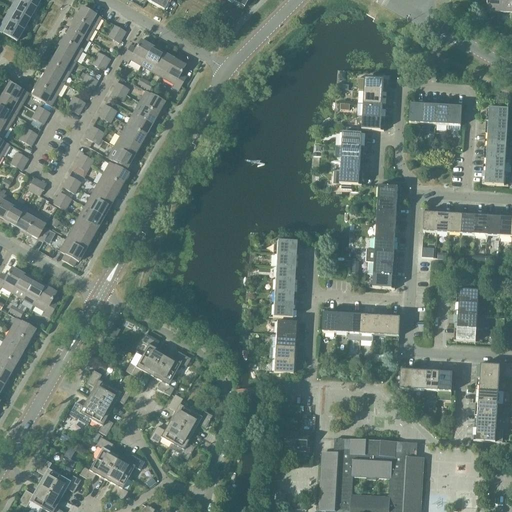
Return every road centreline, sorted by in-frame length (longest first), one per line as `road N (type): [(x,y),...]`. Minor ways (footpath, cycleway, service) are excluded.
road 1 (residential): [(205,497),(221,428),(218,380),(195,352),(100,296)]
road 2 (residential): [(100,296),(226,72)]
road 3 (residential): [(399,140),(401,88),(470,92),(465,198)]
road 4 (residential): [(0,470),(100,296)]
road 5 (residential): [(78,130),(136,20)]
road 6 (residential): [(311,298),(308,390),(280,389)]
